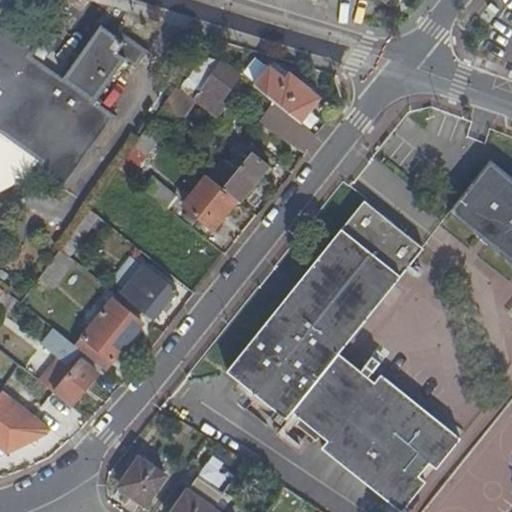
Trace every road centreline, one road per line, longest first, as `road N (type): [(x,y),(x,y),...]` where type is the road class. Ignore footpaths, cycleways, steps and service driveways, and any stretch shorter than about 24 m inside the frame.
road 1 (residential): [(404,65),(60,495)]
road 2 (tertiary): [(186,0),(404,65)]
